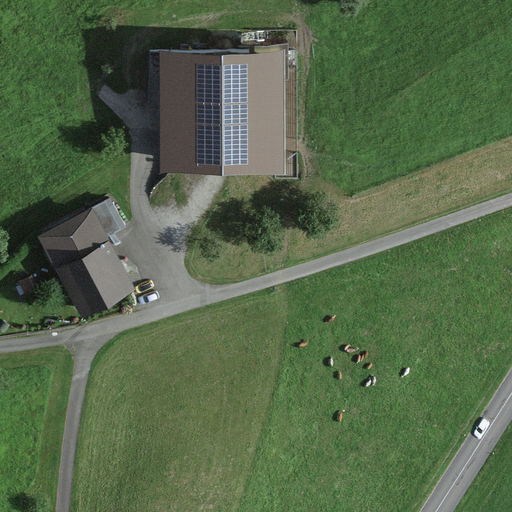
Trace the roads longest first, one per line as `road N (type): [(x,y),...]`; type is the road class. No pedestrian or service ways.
road 1 (track): [(0,346),(119,326),(511,197)]
road 2 (track): [(85,333),(63,511)]
road 3 (secondary): [(433,511),(511,387)]
